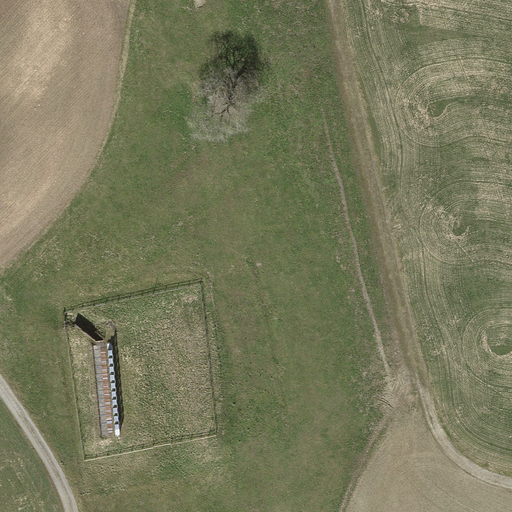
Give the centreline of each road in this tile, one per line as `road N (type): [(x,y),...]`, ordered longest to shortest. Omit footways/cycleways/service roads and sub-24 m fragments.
road 1 (track): [(511,485),(449,455),(430,415),(338,0)]
road 2 (track): [(73,511),(0,382)]
